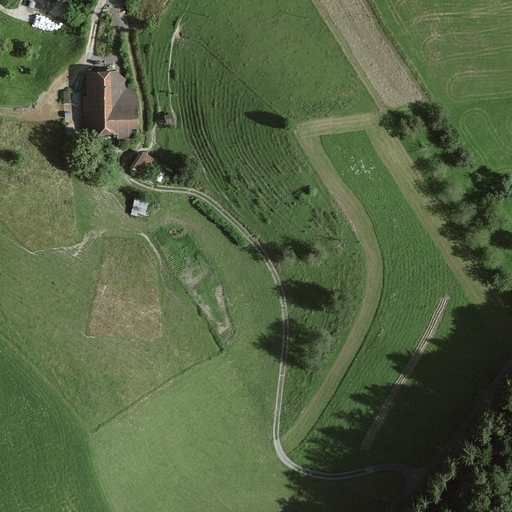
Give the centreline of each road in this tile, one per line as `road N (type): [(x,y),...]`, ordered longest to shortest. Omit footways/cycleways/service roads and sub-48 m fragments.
road 1 (track): [(107,0),(84,135),(94,152),(149,188),(209,202),(271,265),(285,317),(281,453),(321,475),(389,466),(419,477)]
road 2 (unclassified): [(511,361),(387,511)]
